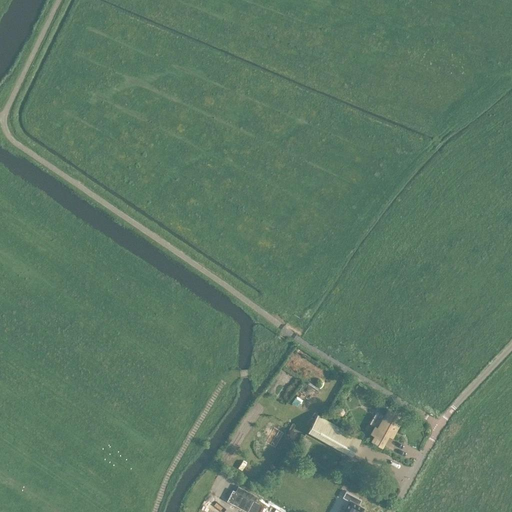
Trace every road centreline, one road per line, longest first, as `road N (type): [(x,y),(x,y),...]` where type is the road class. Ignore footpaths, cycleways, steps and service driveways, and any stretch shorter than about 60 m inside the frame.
road 1 (track): [(511,81),(427,152),(278,342)]
road 2 (unclassified): [(392,511),(440,424),(511,344)]
road 3 (track): [(154,511),(235,372)]
